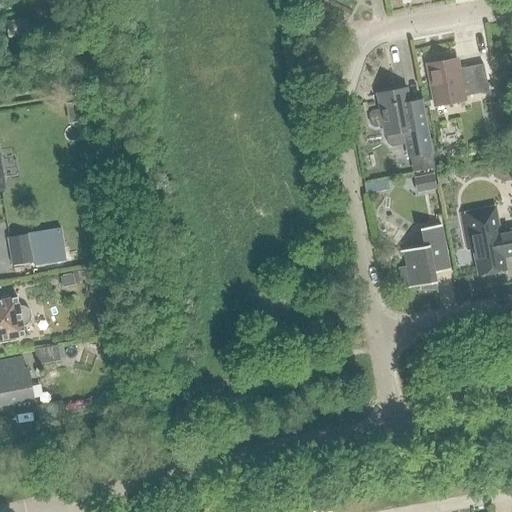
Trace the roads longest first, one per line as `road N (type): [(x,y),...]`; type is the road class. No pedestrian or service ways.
road 1 (residential): [(377,338),(333,112),(354,42),(376,27),(511,2)]
road 2 (residential): [(202,471),(388,433)]
road 3 (residential): [(62,502),(202,471)]
road 4 (residential): [(377,338),(511,309)]
road 5 (residential): [(388,433),(511,434)]
